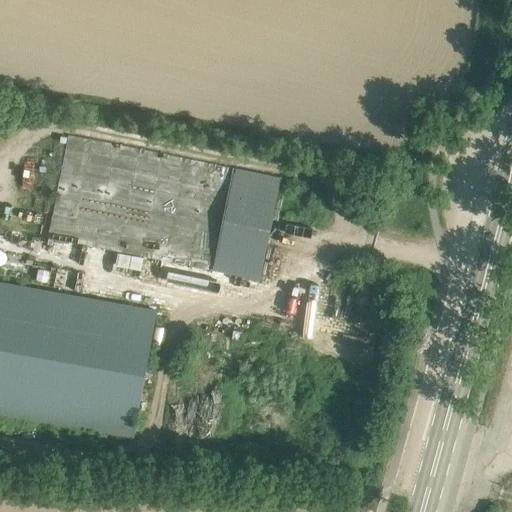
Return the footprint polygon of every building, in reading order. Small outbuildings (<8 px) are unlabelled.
[(257,173),(70,135),(49,237),(260,280),(262,268),(239,264),(257,173)] [(318,240),(319,230),(265,224),(264,234),(318,240)] [(268,243),(257,241),(254,260),(265,262),(268,243)] [(0,413),(134,438),(157,311),(0,282),(0,413)] [(391,338),(383,336),(379,349),(388,351),(391,338)] [(203,386),(192,447),(227,453),(237,392),(203,386)]
